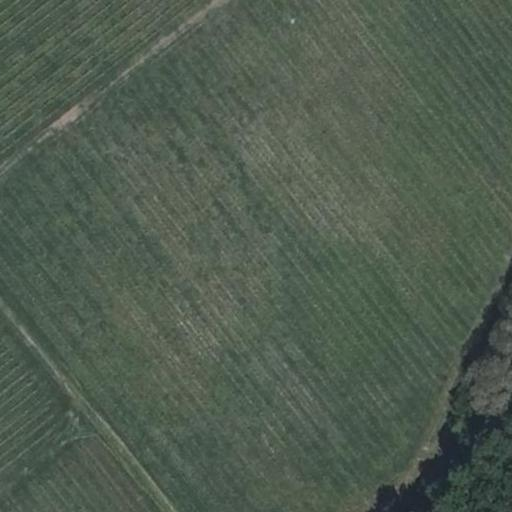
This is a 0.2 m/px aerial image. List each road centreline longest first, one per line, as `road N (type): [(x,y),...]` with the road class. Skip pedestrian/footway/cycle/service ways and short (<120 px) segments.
road 1 (track): [(511,259),(463,352),(425,461),(385,511)]
road 2 (track): [(221,0),(141,55),(0,174)]
road 3 (track): [(0,304),(171,511)]
